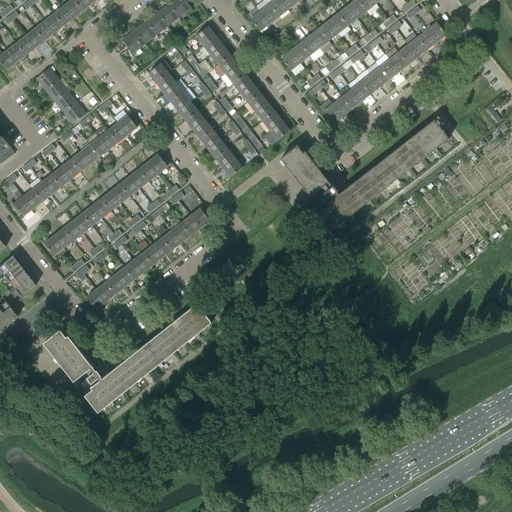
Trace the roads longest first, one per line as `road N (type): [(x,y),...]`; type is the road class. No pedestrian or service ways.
road 1 (residential): [(76,312),(89,328),(103,328),(231,227),(89,35)]
road 2 (residential): [(335,146),(474,42),(441,0)]
road 3 (residential): [(0,174),(39,143),(4,98),(89,35)]
road 4 (trunk): [(511,407),(332,511)]
road 5 (residential): [(335,146),(218,4)]
road 6 (track): [(398,262),(511,174)]
road 7 (trunk): [(403,511),(511,444)]
